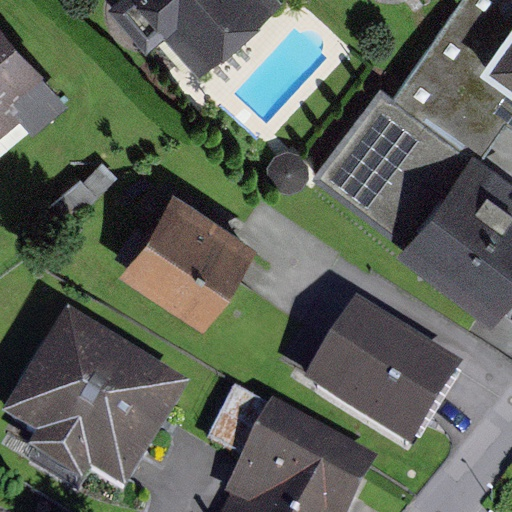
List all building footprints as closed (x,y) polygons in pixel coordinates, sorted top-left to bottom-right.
[(280,0),(145,0),(205,67),(280,0)] [(511,0),(470,0),(399,104),(391,97),(333,171),(398,222),(389,234),(497,316),(511,295),(511,177),(486,158),(511,119),(511,0)] [(0,111),(45,74),(0,20),(0,111)] [(258,240),(178,190),(128,270),(208,320),(258,240)] [(462,374),(361,312),(312,390),(414,452),(462,374)] [(187,392),(69,322),(7,427),(125,497),(187,392)] [(231,492),(258,507),(254,511),(355,511),(380,468),(276,411),(231,492)]
